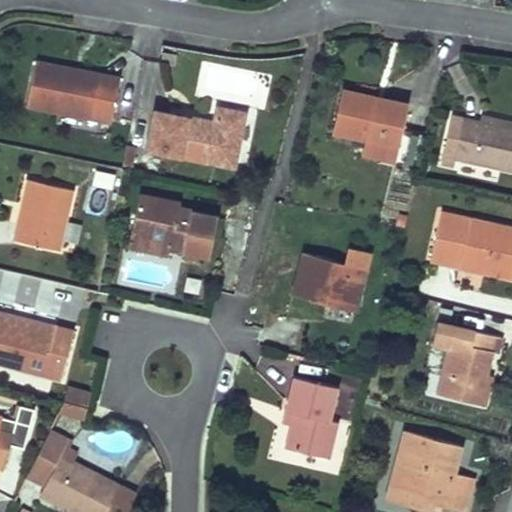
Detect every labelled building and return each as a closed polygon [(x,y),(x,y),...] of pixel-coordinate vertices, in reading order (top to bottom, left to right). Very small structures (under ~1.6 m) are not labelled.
[(40,53),(29,100),(111,118),(121,71),(40,53)] [(341,90),(331,136),(392,150),(402,104),(341,90)] [(215,104),(212,118),(149,105),(140,151),(156,154),(157,147),(232,162),(243,110),(215,104)] [(511,118),(481,112),(479,122),(511,128),(511,118)] [(511,128),(479,122),(451,116),(441,164),(450,167),(452,158),(511,171),(511,128)] [(25,176),(12,232),(59,243),(72,188),(25,176)] [(180,196),(140,185),(129,226),(170,236),(168,242),(206,252),(217,210),(179,200),(180,196)] [(511,275),(511,229),(440,214),(428,263),(456,269),(457,263),(482,268),(480,276),(510,283),(511,275)] [(301,252),(290,296),(353,312),(364,268),(301,252)] [(0,302),(75,316),(80,289),(2,276),(0,285),(0,302)] [(57,321),(0,305),(0,317),(54,331),(57,321)] [(0,317),(0,359),(60,375),(73,325),(57,321),(54,331),(0,317)] [(428,342),(448,347),(437,392),(484,405),(493,373),(485,371),(490,352),(497,354),(501,338),(454,326),(434,320),(428,342)] [(285,411),(295,414),(286,449),(327,460),(336,423),(329,422),(337,388),(294,377),(285,411)] [(66,384),(57,414),(82,421),(91,391),(66,384)] [(0,421),(3,411),(0,410),(0,462),(4,464),(14,427),(0,422),(0,421)] [(404,437),(386,504),(416,511),(427,511),(429,507),(448,511),(460,511),(469,482),(449,476),(456,451),(404,437)] [(59,449),(37,488),(82,511),(99,511),(117,481),(59,449)]
